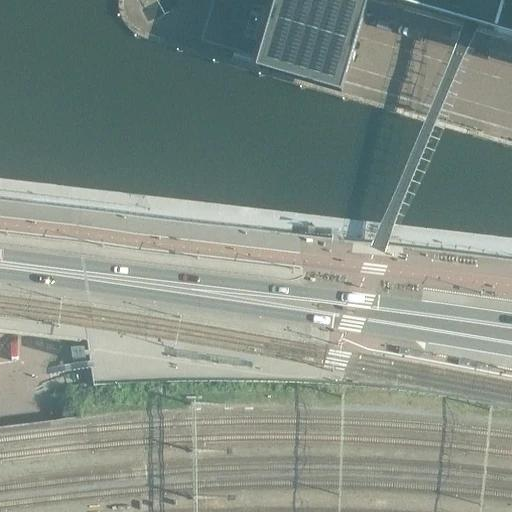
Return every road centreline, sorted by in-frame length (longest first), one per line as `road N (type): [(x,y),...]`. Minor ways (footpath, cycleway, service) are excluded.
road 1 (primary): [(0,277),(511,351)]
road 2 (primary): [(511,322),(0,260)]
road 3 (trunk): [(24,511),(0,339)]
